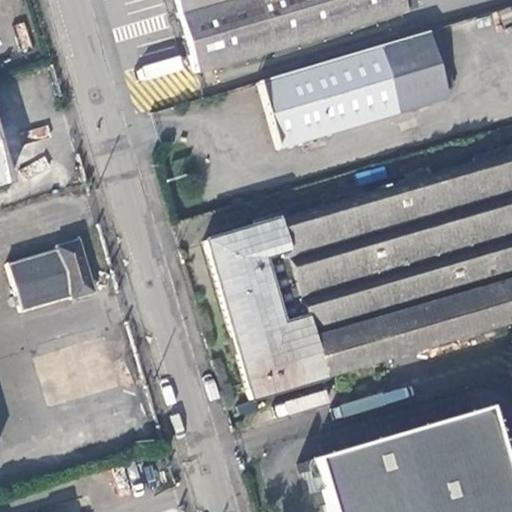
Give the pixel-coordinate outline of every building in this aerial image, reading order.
[(171,0),(193,74),(400,12),(396,0),(171,0)] [(446,98),(427,31),(257,81),(277,149),(446,98)] [(511,152),(203,241),(248,400),(511,322),(511,152)] [(3,263),(16,311),(67,296),(68,298),(91,291),(76,238),(52,245),(54,249),(3,263)] [(511,511),(511,503),(484,408),(310,459),(325,511),(511,511)]
